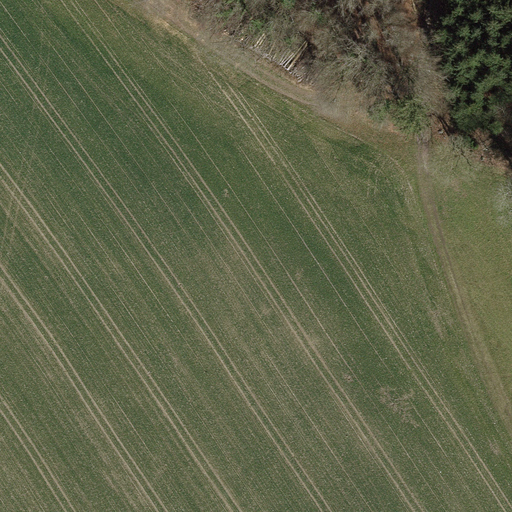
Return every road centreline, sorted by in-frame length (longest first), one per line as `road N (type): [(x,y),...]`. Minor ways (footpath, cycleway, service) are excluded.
road 1 (track): [(433,0),(418,120),(424,197),(511,432)]
road 2 (track): [(151,0),(312,85),(418,120)]
